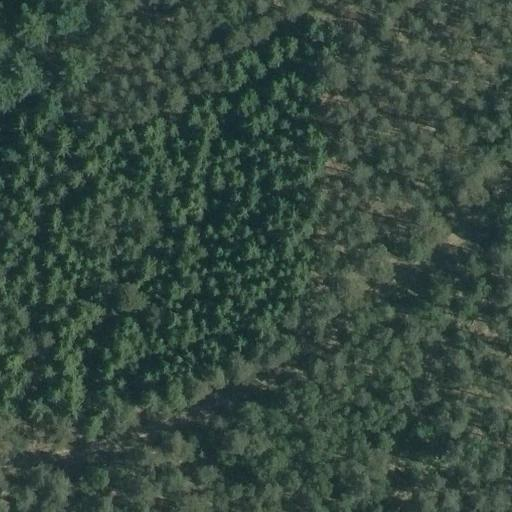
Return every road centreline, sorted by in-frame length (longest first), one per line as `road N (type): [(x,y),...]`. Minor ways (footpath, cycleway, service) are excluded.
road 1 (track): [(0,467),(198,417),(296,367),(483,213),(511,222)]
road 2 (track): [(398,511),(424,401),(482,245),(483,213),(511,176)]
